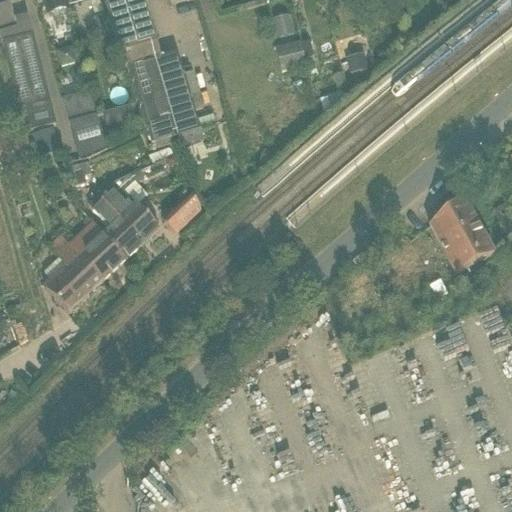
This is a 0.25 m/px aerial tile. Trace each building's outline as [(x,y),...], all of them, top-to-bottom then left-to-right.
[(7,0),(0,0),(0,30),(1,33),(17,28),(14,19),(7,0)] [(44,0),(49,14),(67,8),(64,0),(44,0)] [(110,29),(118,56),(123,54),(152,147),(201,131),(178,55),(161,60),(142,0),(100,0),(106,16),(110,29)] [(0,33),(0,36),(2,45),(25,133),(55,125),(28,16),(14,19),(17,28),(1,33),(0,33)] [(98,33),(110,29),(106,16),(94,20),(98,33)] [(290,18),(274,21),(278,40),(294,36),(290,18)] [(408,31),(395,40),(400,52),(406,50),(412,48),(411,45),(408,31)] [(304,60),(313,58),(310,43),(301,45),(304,60)] [(276,49),(282,74),(306,69),(300,44),(276,49)] [(364,55),(345,61),(349,76),(368,71),(364,55)] [(317,73),(313,58),(304,60),(308,75),(317,73)] [(68,126),(96,118),(90,93),(61,101),(68,126)] [(132,106),(103,115),(107,128),(136,119),(132,106)] [(33,156),(27,137),(9,142),(4,127),(0,127),(0,159),(2,168),(16,163),(15,161),(33,156)] [(31,138),(38,160),(59,153),(52,131),(31,138)] [(178,167),(173,158),(164,162),(167,168),(171,171),(178,167)] [(511,158),(501,168),(511,180),(511,158)] [(92,175),(89,164),(67,170),(72,191),(86,187),(85,179),(92,178),(91,176),(92,175)] [(141,173),(131,178),(135,184),(138,185),(142,184),(144,180),(141,173)] [(147,198),(135,186),(131,178),(110,188),(98,199),(143,247),(159,232),(137,207),(147,198)] [(163,225),(175,238),(201,214),(189,189),(179,198),(185,205),(163,225)] [(98,199),(93,204),(89,207),(111,231),(104,238),(127,262),(143,247),(98,199)] [(511,200),(493,212),(503,231),(511,245),(511,200)] [(493,257),(462,201),(446,215),(477,266),(493,257)] [(446,215),(430,228),(457,277),(477,266),(446,215)] [(0,240),(0,291),(25,282),(10,237),(0,240)] [(78,258),(72,252),(65,245),(66,244),(60,238),(50,247),(54,252),(52,253),(59,261),(45,275),(51,287),(45,293),(68,317),(103,284),(78,258)] [(98,243),(96,241),(78,258),(103,284),(127,262),(104,238),(98,243)] [(486,281),(479,266),(469,271),(475,286),(486,281)]
